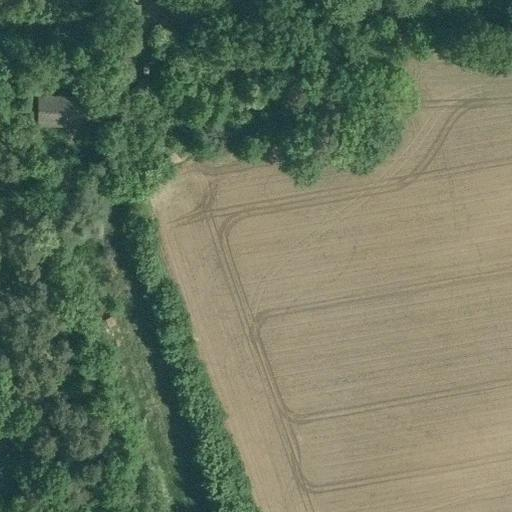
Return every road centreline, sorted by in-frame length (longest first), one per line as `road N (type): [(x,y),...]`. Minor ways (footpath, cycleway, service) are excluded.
road 1 (track): [(511,8),(0,21)]
road 2 (track): [(0,93),(33,182),(70,337),(44,422),(41,486),(50,511)]
